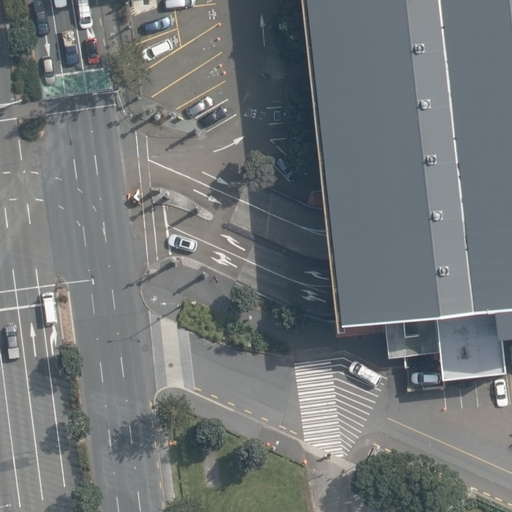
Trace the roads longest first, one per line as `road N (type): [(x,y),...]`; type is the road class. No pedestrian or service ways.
road 1 (primary): [(88,173),(130,511)]
road 2 (primary): [(32,511),(0,228)]
road 3 (primary): [(63,0),(88,173)]
